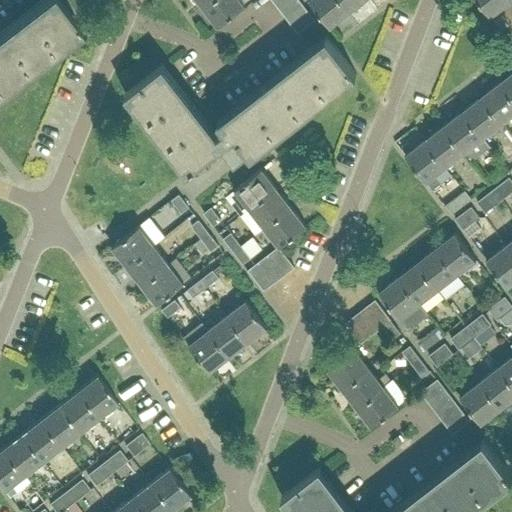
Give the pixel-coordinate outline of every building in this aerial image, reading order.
[(0,91),(80,30),(57,0),(41,0),(0,32),(0,91)] [(240,0),(210,0),(202,7),(216,26),(244,4),(240,0)] [(297,0),(288,0),(278,8),(284,16),(300,3),(297,0)] [(348,12),(338,0),(308,0),(330,27),(348,12)] [(338,0),(348,12),(363,0),(338,0)] [(478,0),(490,14),(508,0),(478,0)] [(300,3),(284,16),(290,24),(306,11),(300,3)] [(306,11),(290,24),(297,33),(313,20),(306,11)] [(163,64),(124,93),(186,173),(220,147),(229,160),(245,148),(250,155),(355,74),(325,36),(210,125),(163,64)] [(511,70),(500,80),(511,95),(511,70)] [(511,95),(500,80),(481,95),(502,122),(511,114),(511,95)] [(481,95),(462,109),(483,137),(502,122),(481,95)] [(462,109),(443,124),(464,152),(483,137),(462,109)] [(443,124),(424,139),(445,166),(464,152),(443,124)] [(445,166),(424,139),(405,154),(426,181),(445,166)] [(234,189),(249,208),(276,187),(261,167),(234,189)] [(511,179),(509,175),(500,182),(509,193),(511,190),(511,179)] [(509,193),(500,182),(492,188),(501,199),(509,193)] [(249,208),(263,227),(291,206),(276,187),(249,208)] [(484,194),(493,205),(501,199),(492,188),(484,194)] [(171,199),(181,211),(188,206),(179,193),(171,199)] [(477,200),(485,211),(493,205),(484,194),(477,200)] [(471,205),(463,211),(471,222),(479,216),(471,205)] [(203,212),(213,225),(221,219),(211,206),(203,212)] [(263,227),(278,246),(305,225),(291,206),(263,227)] [(463,228),(471,222),(463,211),(454,217),(463,228)] [(190,224),(201,237),(208,232),(198,218),(190,224)] [(111,246),(126,265),(154,243),(139,224),(111,246)] [(222,237),(233,250),(241,244),(230,230),(222,237)] [(454,231),(434,246),(456,274),(476,259),(454,231)] [(208,232),(201,237),(210,249),(217,243),(208,232)] [(126,265),(141,284),(168,262),(154,243),(126,265)] [(511,282),(511,252),(505,243),(486,258),(507,286),(511,282)] [(241,244),(233,250),(242,263),(250,257),(241,244)] [(278,246),(267,254),(284,276),(294,268),(278,246)] [(434,246),(415,261),(437,289),(456,274),(434,246)] [(258,261),(275,283),(284,276),(267,254),(258,261)] [(248,269),(264,291),(275,283),(258,261),(248,269)] [(415,261),(396,276),(418,304),(437,289),(415,261)] [(168,262),(141,284),(155,303),(183,281),(168,262)] [(213,268),(200,278),(206,286),(218,276),(213,269),(213,268)] [(418,304),(396,276),(377,290),(399,318),(418,304)] [(187,288),(193,296),(206,286),(200,278),(187,288)] [(511,304),(504,295),(496,301),(505,312),(511,306),(511,304)] [(161,308),(167,316),(180,306),(174,298),(161,308)] [(246,298),(227,313),(248,341),(267,327),(246,298)] [(364,307),(380,328),(382,326),(390,320),(374,299),(364,307)] [(488,307),(496,318),(505,312),(496,301),(488,307)] [(364,307),(354,315),(370,335),(380,328),(364,307)] [(482,312),(474,318),(482,329),(491,323),(482,312)] [(227,313),(207,327),(229,356),(248,341),(227,313)] [(344,323),(360,343),(370,335),(354,315),(344,323)] [(474,318),(465,325),(474,336),(482,329),(474,318)] [(399,331),(390,320),(382,326),(391,338),(399,331)] [(458,331),(466,342),(474,336),(465,325),(458,331)] [(229,356),(207,327),(188,342),(210,370),(229,356)] [(450,337),(458,348),(466,342),(458,331),(450,337)] [(436,348),(444,358),(452,352),(444,341),(436,348)] [(401,350),(411,363),(419,357),(409,344),(401,350)] [(326,369),(340,387),(368,366),(354,347),(326,369)] [(444,358),(436,348),(428,354),(436,365),(444,358)] [(511,353),(497,366),(511,385),(511,353)] [(419,357),(411,363),(421,376),(429,369),(419,357)] [(340,387),(355,406),(383,385),(368,366),(340,387)] [(511,385),(497,366),(478,380),(499,408),(511,398),(511,385)] [(95,374),(77,388),(98,416),(117,402),(95,374)] [(419,393),(426,401),(443,388),(436,380),(419,393)] [(499,408),(478,380),(459,395),(480,423),(499,408)] [(383,385),(355,406),(370,426),(398,404),(383,385)] [(77,388),(58,403),(79,431),(98,416),(77,388)] [(443,388),(426,401),(432,409),(449,396),(443,388)] [(432,409),(438,417),(455,404),(449,396),(432,409)] [(58,403),(39,418),(60,445),(79,431),(58,403)] [(455,404),(438,417),(444,425),(461,412),(455,404)] [(444,425),(451,434),(468,421),(461,412),(444,425)] [(39,418),(20,432),(42,460),(60,445),(39,418)] [(140,431),(131,437),(140,448),(148,442),(140,431)] [(20,432),(1,447),(23,475),(42,460),(20,432)] [(391,439),(395,445),(401,441),(397,435),(391,439)] [(123,444),(132,454),(140,448),(131,437),(123,444)] [(354,511),(319,466),(280,495),(293,511),(466,511),(511,477),(482,438),(385,511),(354,511)] [(23,475),(1,447),(0,447),(0,484),(4,490),(23,475)] [(118,448),(110,454),(118,465),(126,459),(118,448)] [(110,454),(102,460),(110,471),(118,465),(110,454)] [(102,460),(94,467),(102,477),(110,471),(102,460)] [(167,466),(148,481),(170,508),(188,494),(167,466)] [(85,473),(94,484),(102,477),(94,467),(85,473)] [(80,477),(72,483),(81,494),(89,488),(80,477)] [(148,481),(129,495),(142,511),(164,511),(170,508),(148,481)] [(64,490),(72,501),(81,494),(72,483),(64,490)] [(56,496),(64,507),(72,501),(64,490),(56,496)] [(142,511),(129,495),(110,510),(111,511),(142,511)] [(48,502),(55,511),(57,511),(64,507),(56,496),(48,502)]
